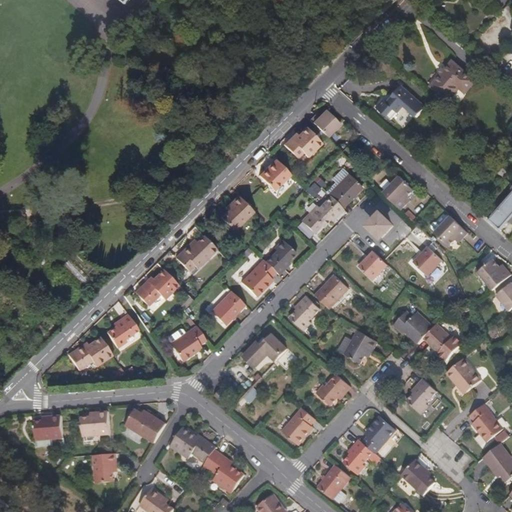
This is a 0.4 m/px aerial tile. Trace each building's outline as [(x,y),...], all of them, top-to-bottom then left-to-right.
[(324,72),(329,68),(323,62),(319,67),(324,72)] [(430,87),(448,103),(460,90),(465,94),(476,82),(452,62),(430,87)] [(417,118),(426,108),(402,87),(387,104),(384,101),(377,109),(391,121),(404,106),(417,118)] [(310,121),(312,123),(316,127),(327,138),(340,125),(325,110),(318,118),(315,115),(310,121)] [(311,133),(316,127),(312,123),(307,128),(311,133)] [(311,133),(307,128),(298,136),(292,142),(290,140),(284,146),(297,159),(303,153),(307,158),(322,144),(311,133)] [(296,134),(290,140),(292,142),(298,136),(296,134)] [(290,175),(276,160),(260,177),(274,191),(290,175)] [(330,197),(342,209),(362,189),(348,175),(342,169),(331,179),(335,183),(326,192),(329,195),(328,195),(330,197)] [(317,177),(313,181),(321,188),(325,184),(317,177)] [(400,177),(384,193),(390,200),(401,210),(407,205),(404,202),(408,198),(415,191),(400,177)] [(313,183),(306,191),(313,198),(320,189),(313,183)] [(511,221),(511,194),(489,221),(492,224),(501,232),(510,222),(511,221)] [(234,232),(254,213),(238,197),(232,203),(235,206),(229,212),(221,219),(234,232)] [(332,217),(334,220),(343,210),(342,209),(330,197),(319,209),(317,207),(302,222),(314,234),(322,227),(329,220),(332,217)] [(226,208),(229,212),(235,206),(232,203),(226,208)] [(408,211),(406,214),(413,221),(415,218),(408,211)] [(383,239),(393,228),(382,217),(371,228),(383,239)] [(460,237),(463,240),(468,234),(451,217),(441,227),(437,223),(434,223),(431,226),(431,229),(435,232),(434,233),(449,248),(455,241),(460,237)] [(207,234),(203,237),(217,250),(220,247),(207,234)] [(197,270),(217,250),(203,237),(197,243),(195,241),(176,259),(188,272),(194,267),(197,270)] [(276,273),(279,276),(288,266),(286,264),(288,261),(295,254),(282,241),(274,249),(277,252),(265,263),(276,273)] [(414,262),(429,277),(442,263),(427,249),(414,262)] [(388,266),(384,262),(374,253),(359,268),(373,281),(388,266)] [(94,296),(110,281),(105,277),(96,285),(70,259),(64,264),(94,296)] [(266,283),(270,279),(276,273),(265,263),(263,261),(241,283),(257,298),(268,286),(266,283)] [(478,274),(493,292),(511,276),(507,270),(503,273),(499,268),(493,261),(486,267),(483,264),(476,269),(479,273),(478,274)] [(178,286),(163,271),(153,280),(149,284),(147,282),(135,294),(148,307),(159,296),(164,300),(178,286)] [(315,297),(329,310),(349,290),(335,276),(315,297)] [(509,312),(511,310),(511,287),(498,299),(509,312)] [(245,306),(231,293),(211,313),(225,326),(245,306)] [(307,297),(297,306),(300,309),(297,311),(290,319),(303,332),(311,323),(309,321),(320,310),(307,297)] [(403,330),(407,334),(419,345),(424,339),(434,328),(418,313),(413,318),(407,313),(395,326),(401,332),(403,330)] [(125,340),(138,331),(128,315),(116,323),(118,326),(115,328),(107,333),(117,349),(126,342),(125,340)] [(434,328),(424,339),(439,354),(438,355),(446,362),(463,344),(455,336),(452,339),(437,325),(434,328)] [(194,349),(199,346),(206,342),(196,327),(185,335),(182,329),(179,329),(167,336),(167,339),(171,345),(170,345),(182,362),(197,352),(194,349)] [(378,343),(371,339),(358,332),(352,341),(346,338),(338,351),(361,365),(365,357),(369,358),(378,343)] [(244,358),(256,369),(270,355),(277,362),(288,350),(274,336),(263,347),(259,343),(244,358)] [(113,356),(100,338),(88,346),(84,349),(82,347),(68,356),(79,371),(92,362),(96,367),(113,356)] [(464,359),(448,373),(465,395),(482,381),(464,359)] [(121,380),(126,376),(122,370),(117,373),(121,380)] [(342,398),(351,388),(337,376),(326,388),(323,387),(316,395),(330,406),(337,399),(340,396),(342,398)] [(238,387),(228,377),(222,383),(232,393),(238,387)] [(437,393),(431,387),(423,380),(414,390),(417,392),(414,394),(407,402),(421,414),(428,406),(426,404),(437,393)] [(223,403),(228,398),(220,391),(215,397),(223,403)] [(484,406),(471,416),(476,422),(479,426),(476,429),(487,442),(503,430),(484,406)] [(307,430),(311,426),(316,421),(303,409),(282,432),(298,446),(310,432),(307,430)] [(155,444),(167,425),(150,414),(147,418),(142,415),(136,411),(126,426),(155,444)] [(111,435),(109,412),(100,413),(100,417),(91,418),(83,418),(84,437),(111,435)] [(36,441),(64,439),(62,417),(52,418),(52,421),(43,422),(35,422),(36,441)] [(363,444),(376,455),(396,431),(380,418),(368,431),(372,434),(368,438),(363,444)] [(201,441),(196,438),(184,429),(171,447),(189,459),(193,454),(206,464),(215,451),(217,449),(203,438),(201,441)] [(505,431),(495,440),(500,445),(501,444),(510,438),(505,431)] [(381,460),(376,455),(363,444),(359,441),(350,451),(353,454),(351,456),(344,463),(358,476),(365,467),(363,466),(368,459),(376,466),(381,460)] [(500,445),(483,459),(499,479),(502,477),(507,483),(511,479),(511,458),(501,444),(500,445)] [(227,463),(229,461),(215,451),(206,464),(205,466),(218,475),(214,481),(232,494),(245,476),(232,467),(227,463)] [(117,465),(117,455),(113,455),(94,456),(97,484),(115,482),(114,473),(113,466),(117,465)] [(416,460),(402,475),(424,496),(436,484),(429,477),(432,475),(416,460)] [(351,479),(336,466),(326,478),(323,482),(318,488),(333,500),(351,479)] [(141,506),(148,511),(173,511),(175,510),(167,505),(160,500),(163,497),(153,490),(141,506)] [(260,511),(281,511),(281,510),(283,508),(275,496),(258,507),(260,511)] [(169,502),(163,497),(160,500),(167,505),(169,502)]
